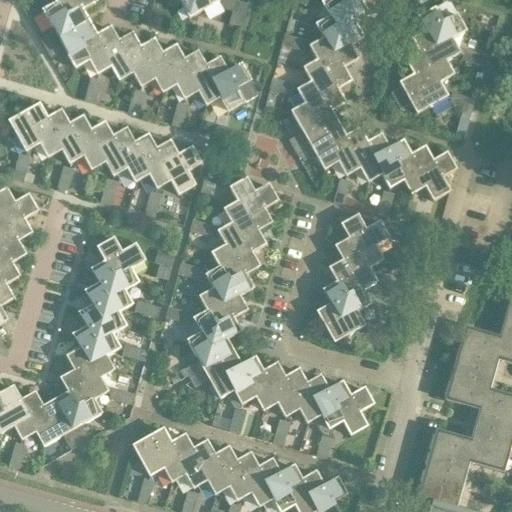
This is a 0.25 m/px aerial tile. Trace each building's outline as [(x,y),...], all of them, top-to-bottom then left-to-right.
[(53,0),(57,6),(66,20),(81,12),(81,13),(95,5),(92,0),(53,0)] [(177,0),(189,20),(219,4),(216,0),(177,0)] [(223,0),(221,10),(233,13),(236,3),(225,0),(223,0)] [(307,0),(305,7),(317,10),(319,0),(307,0)] [(332,0),(322,6),(330,20),(331,20),(339,35),(354,26),(355,27),(369,19),(361,5),(360,4),(345,13),(337,0),(332,0)] [(337,0),(345,13),(360,4),(361,5),(369,0),(337,0)] [(236,3),(233,13),(244,16),(247,6),(236,3)] [(446,5),(419,20),(427,34),(436,49),(451,41),(451,42),(465,34),(450,6),(446,5)] [(57,6),(43,14),(59,43),(89,26),(81,13),(81,12),(66,20),(57,6)] [(244,17),(233,13),(229,27),(240,30),(244,17)] [(316,28),(324,42),(333,56),(348,48),(349,49),(362,41),(355,27),(354,26),(339,35),(331,20),(330,20),(316,28)] [(89,26),(59,43),(75,71),(89,64),(90,63),(81,48),(96,40),(96,39),(89,26)] [(96,40),(81,48),(90,63),(89,64),(97,78),(111,70),(112,69),(103,54),(118,46),(118,45),(110,31),(96,39),(96,40)] [(427,34),(413,42),(420,56),(421,55),(430,71),(444,63),(445,64),(459,56),(451,42),(451,41),(436,49),(427,34)] [(40,41),(45,50),(55,44),(50,35),(40,41)] [(118,46),(103,54),(112,69),(111,70),(119,84),(133,76),(125,61),(140,52),(140,51),(132,37),(118,45),(118,46)] [(282,47),(293,50),(296,40),(285,37),(282,47)] [(296,40),(293,50),(305,54),(308,43),(296,40)] [(310,50),(318,64),(318,63),(327,78),(342,70),(356,63),(349,49),(348,48),(333,56),(324,42),(310,50)] [(55,44),(45,50),(50,59),(60,53),(55,44)] [(140,52),(125,61),(133,76),(140,90),(154,82),(155,82),(147,67),(162,58),(162,57),(154,44),(140,51),(140,52)] [(162,58),(147,67),(155,82),(154,82),(162,96),(176,88),(177,88),(168,73),(184,64),(183,64),(176,50),(162,57),(162,58)] [(461,63),(473,66),(475,56),(464,52),(461,63)] [(420,56),(406,64),(414,78),(415,77),(423,93),(438,85),(439,85),(453,78),(445,64),(444,63),(430,71),(421,55),(420,56)] [(184,64),(168,73),(177,88),(176,88),(184,102),(198,94),(199,94),(190,79),(206,70),(205,70),(197,56),(183,64),(184,64)] [(475,56),(473,66),(484,69),(487,59),(475,56)] [(206,70),(190,79),(199,94),(198,94),(206,108),(220,101),(221,100),(212,85),(227,77),(227,76),(219,62),(205,70),(206,70)] [(304,72),(312,85),(321,100),(336,92),(350,84),(342,70),(327,78),(318,63),(318,64),(304,72)] [(227,77),(212,85),(221,100),(220,101),(228,115),(243,106),(257,98),(250,84),(241,68),(227,76),(227,77)] [(402,89),(391,96),(399,112),(411,105),(417,115),(446,99),(439,85),(438,85),(423,93),(415,77),(414,78),(400,85),(402,89)] [(91,80),(88,92),(98,95),(101,83),(91,80)] [(269,91),(281,94),(284,84),(272,81),(269,91)] [(284,84),(281,94),(292,98),(295,87),(284,84)] [(298,93),(306,107),(315,122),(330,114),(344,106),(336,92),(321,100),(312,85),(298,93)] [(98,95),(88,92),(84,103),(95,106),(98,95)] [(134,92),(131,104),(141,107),(145,95),(134,92)] [(449,106),(460,109),(463,99),(452,96),(449,106)] [(463,99),(460,109),(472,113),(475,102),(463,99)] [(141,107),(131,104),(128,115),(138,118),(141,107)] [(178,105),(175,116),(185,119),(188,108),(178,105)] [(292,115),(308,144),(337,127),(330,114),(315,122),(306,107),(292,115)] [(26,155),(40,147),(32,131),(47,123),(47,122),(39,108),(9,125),(26,155)] [(47,161),(61,153),(62,153),(54,138),(69,129),(68,129),(61,115),(47,122),(47,123),(32,131),(40,147),(47,161)] [(185,119),(175,116),(172,128),(182,131),(185,119)] [(69,167),(83,159),(84,159),(76,144),(91,135),(90,135),(82,121),(68,129),(69,129),(54,138),(62,153),(61,153),(69,167)] [(91,173),(105,165),(106,165),(97,150),(112,142),(112,141),(104,127),(90,135),(91,135),(76,144),(84,159),(83,159),(91,173)] [(210,139),(220,142),(224,130),(213,127),(210,139)] [(324,173),(338,165),(330,150),(345,141),(345,140),(337,127),(308,144),(324,173)] [(345,179),(359,171),(360,171),(352,156),(367,147),(366,146),(359,132),(345,140),(345,141),(330,150),(338,165),(345,179)] [(113,179),(127,172),(128,171),(119,156),(134,148),(134,147),(126,133),(112,141),(112,142),(97,150),(106,165),(105,165),(113,179)] [(288,143),(293,152),(304,146),(299,137),(288,143)] [(135,186),(149,178),(141,162),(156,154),(156,153),(148,139),(134,147),(134,148),(119,156),(128,171),(127,172),(135,186)] [(367,185),(381,177),(382,177),(373,162),(389,153),(388,153),(380,139),(366,146),(367,147),(352,156),(360,171),(359,171),(367,185)] [(389,191),(403,184),(404,183),(395,168),(411,160),(410,159),(402,145),(388,153),(389,153),(373,162),(382,177),(381,177),(389,191)] [(157,192),(170,184),(171,184),(163,169),(178,160),(177,160),(170,146),(156,153),(156,154),(141,162),(149,178),(157,192)] [(304,146),(293,152),(299,161),(309,155),(304,146)] [(411,197),(425,190),(426,189),(417,174),(432,166),(432,165),(424,151),(410,159),(411,160),(395,168),(404,183),(403,184),(411,197)] [(171,184),(170,184),(178,198),(194,189),(187,175),(200,166),(191,152),(177,160),(178,160),(163,169),(171,184)] [(19,157),(16,169),(26,172),(30,160),(19,157)] [(426,189),(425,190),(433,204),(449,195),(441,181),(455,173),(446,157),(432,165),(432,166),(417,174),(426,189)] [(26,172),(16,169),(13,180),(23,183),(26,172)] [(63,169),(60,181),(70,184),(73,172),(63,169)] [(70,184),(60,181),(56,192),(67,195),(70,184)] [(339,181),(336,193),(346,196),(350,184),(339,181)] [(106,182),(103,193),(113,196),(117,185),(106,182)] [(246,183),(230,192),(238,206),(239,205),(247,220),(262,211),(263,212),(276,204),(268,189),(254,197),(246,183)] [(200,194),(212,198),(215,187),(203,184),(200,194)] [(0,196),(0,217),(7,230),(22,222),(23,223),(36,215),(28,199),(14,207),(6,193),(0,196)] [(113,196),(103,193),(100,205),(110,208),(113,196)] [(346,196),(336,193),(333,204),(343,207),(346,196)] [(150,194),(147,206),(157,209),(160,197),(150,194)] [(383,194),(380,205),(390,208),(393,197),(383,194)] [(238,206),(224,213),(232,227),(241,242),(256,233),(256,234),(270,226),(263,212),(262,211),(247,220),(239,205),(238,206)] [(390,208),(380,205),(377,217),(387,220),(390,208)] [(157,209),(147,206),(143,217),(154,220),(157,209)] [(415,228),(425,230),(429,219),(418,216),(415,228)] [(0,250),(1,252),(16,244),(30,237),(23,223),(22,222),(7,230),(0,217),(0,250)] [(357,219),(341,228),(349,242),(350,242),(358,257),(373,249),(374,249),(388,242),(399,245),(402,233),(379,226),(365,233),(357,219)] [(189,233),(201,236),(204,226),(192,222),(189,233)] [(204,226),(201,236),(212,239),(215,229),(204,226)] [(232,227),(218,235),(226,249),(235,264),(250,255),(250,256),(264,248),(256,234),(256,233),(241,242),(232,227)] [(349,242),(335,250),(343,264),(344,263),(352,279),(367,270),(368,271),(381,263),(374,249),(373,249),(358,257),(350,242),(349,242)] [(113,243),(97,251),(105,265),(106,265),(114,280),(129,272),(143,264),(134,249),(120,256),(113,243)] [(0,270),(10,265),(10,266),(24,258),(16,244),(1,252),(0,250),(0,270)] [(400,256),(412,260),(414,249),(403,246),(400,256)] [(226,249),(212,257),(219,271),(220,271),(228,285),(244,277),(244,278),(258,270),(250,256),(250,255),(235,264),(226,249)] [(163,254),(159,267),(171,271),(174,257),(163,254)] [(343,264),(329,272),(337,286),(337,285),(346,301),(361,292),(361,293),(375,285),(368,271),(367,270),(352,279),(344,263),(343,264)] [(0,289),(4,287),(4,288),(18,280),(10,266),(10,265),(0,270),(0,289)] [(105,265),(91,273),(99,287),(108,302),(123,293),(123,294),(137,286),(129,272),(114,280),(106,265),(105,265)] [(177,276),(189,279),(192,269),(180,266),(177,276)] [(170,272),(158,269),(156,279),(167,282),(170,272)] [(192,269),(189,279),(200,283),(203,272),(192,269)] [(219,271),(205,279),(213,293),(214,292),(222,307),(238,299),(252,292),(244,278),(244,277),(228,285),(220,271),(219,271)] [(378,291),(389,295),(392,284),(381,281),(378,291)] [(392,284),(389,295),(401,298),(404,288),(392,284)] [(337,286),(323,294),(331,308),(331,307),(340,322),(355,314),(355,315),(369,307),(361,293),(361,292),(346,301),(337,285),(337,286)] [(0,308),(12,302),(4,288),(4,287),(0,289),(0,308)] [(99,287),(85,295),(93,309),(102,324),(117,315),(117,316),(131,308),(123,294),(123,293),(108,302),(99,287)] [(213,293),(199,300),(207,314),(208,314),(216,329),(231,321),(232,321),(246,313),(238,299),(222,307),(214,292),(213,293)] [(133,314),(145,318),(148,307),(136,304),(133,314)] [(148,307),(145,318),(156,321),(159,311),(148,307)] [(331,308),(317,315),(333,345),(363,328),(355,315),(355,314),(340,322),(331,307),(331,308)] [(93,309),(79,317),(86,331),(87,330),(96,345),(111,337),(111,338),(125,330),(117,316),(117,315),(102,324),(93,309)] [(165,320),(176,323),(179,313),(168,310),(165,320)] [(511,311),(498,362),(511,366),(511,311)] [(179,313),(176,323),(188,326),(191,316),(179,313)] [(207,314),(193,322),(201,336),(202,336),(210,351),(225,342),(226,343),(240,335),(232,321),(231,321),(216,329),(208,314),(207,314)] [(365,335),(377,338),(380,328),(368,325),(365,335)] [(380,328),(377,338),(389,341),(391,331),(380,328)] [(86,331),(72,338),(80,352),(81,352),(89,367),(104,359),(105,359),(119,351),(111,338),(111,337),(96,345),(87,330),(86,331)] [(445,403),(479,412),(499,342),(465,332),(445,403)] [(201,336),(187,344),(198,364),(203,373),(233,356),(226,343),(225,342),(210,351),(202,336),(201,336)] [(121,358),(132,361),(135,351),(124,348),(121,358)] [(135,351),(132,361),(144,364),(147,354),(135,351)] [(80,352),(66,360),(74,374),(75,374),(83,389),(98,380),(99,381),(113,373),(105,359),(104,359),(89,367),(81,352),(80,352)] [(233,356),(203,373),(208,382),(219,402),(233,394),(234,393),(226,378),(241,370),(240,369),(233,356)] [(241,370),(226,378),(234,393),(233,394),(241,408),(255,400),(247,385),(263,376),(262,375),(254,361),(240,369),(241,370)] [(194,366),(184,371),(189,381),(203,373),(198,364),(194,366)] [(263,376),(247,385),(255,400),(263,414),(277,406),(269,391),(284,382),(276,368),(262,375),(263,376)] [(203,373),(189,381),(194,390),(205,384),(208,382),(203,373)] [(74,374),(60,382),(68,396),(69,396),(77,411),(92,402),(92,403),(106,395),(99,381),(98,380),(83,389),(75,374),(74,374)] [(284,382),(269,391),(277,406),(284,420),(298,412),(299,412),(291,397),(306,388),(298,374),(284,382)] [(306,388),(291,397),(299,412),(298,412),(306,426),(313,422),(320,418),(321,418),(313,403),(328,395),(328,394),(320,380),(306,388)] [(328,395),(313,403),(321,418),(320,418),(313,422),(320,434),(322,435),(327,436),(328,432),(342,424),(343,424),(334,409),(350,401),(349,400),(342,386),(328,394),(328,395)] [(0,403),(6,414),(0,417),(0,436),(13,429),(13,428),(28,420),(19,405),(20,405),(12,391),(0,397),(0,403)] [(109,401),(120,405),(123,394),(112,391),(109,401)] [(350,401),(334,409),(343,424),(342,424),(350,438),(366,430),(358,415),(372,408),(363,392),(349,400),(350,401)] [(123,394),(120,405),(132,408),(135,398),(123,394)] [(469,465),(502,475),(511,439),(511,401),(489,395),(469,465)] [(68,396),(55,403),(71,433),(74,437),(80,447),(89,442),(83,432),(81,428),(100,417),(92,403),(92,402),(77,411),(69,396),(68,396)] [(28,420),(13,428),(13,429),(21,443),(35,435),(50,426),(41,411),(42,411),(34,397),(20,405),(19,405),(28,420)] [(50,426),(35,435),(43,449),(71,433),(55,403),(42,411),(41,411),(50,426)] [(235,410),(232,422),(242,425),(245,413),(235,410)] [(242,425),(232,422),(228,433),(239,436),(242,425)] [(278,423),(275,434),(285,437),(289,426),(278,423)] [(149,479),(163,471),(164,471),(155,456),(170,448),(170,447),(162,433),(133,450),(149,479)] [(285,437),(275,434),(272,446),(282,449),(285,437)] [(322,435),(319,446),(329,449),(332,438),(327,436),(322,435)] [(450,511),(470,445),(436,435),(416,506),(438,511),(450,511)] [(74,437),(65,442),(71,452),(80,447),(74,437)] [(171,485),(185,477),(177,462),(192,454),(192,453),(184,439),(170,447),(170,448),(155,456),(164,471),(163,471),(171,485)] [(15,445),(11,457),(22,460),(25,448),(15,445)] [(193,491),(207,484),(207,483),(199,468),(214,460),(214,459),(206,445),(192,453),(192,454),(177,462),(185,477),(193,491)] [(319,446),(316,458),(326,461),(329,449),(319,446)] [(214,498),(228,490),(229,489),(221,474),(236,466),(236,465),(228,451),(214,459),(214,460),(199,468),(207,483),(207,484),(214,498)] [(22,460),(11,457),(8,468),(19,471),(22,460)] [(236,504),(250,496),(251,496),(243,481),(258,472),(257,471),(250,457),(236,465),(236,466),(221,474),(229,489),(228,490),(236,504)] [(258,510),(272,502),(273,502),(264,487),(280,478),(279,477),(271,464),(257,471),(258,472),(243,481),(251,496),(250,496),(258,510)] [(277,511),(287,511),(294,508),(295,508),(286,493),(301,484),(293,470),(279,477),(280,478),(264,487),(273,502),(272,502),(277,511)] [(295,511),(315,511),(308,499),(323,491),(323,490),(315,476),(301,484),(286,493),(295,508),(294,508),(295,511)] [(143,482),(140,493),(150,496),(153,484),(143,482)] [(315,511),(335,511),(331,505),(345,498),(337,482),(323,490),(323,491),(308,499),(315,511)] [(150,496),(140,493),(137,505),(147,508),(150,496)] [(187,494),(183,505),(194,508),(197,497),(187,494)]
